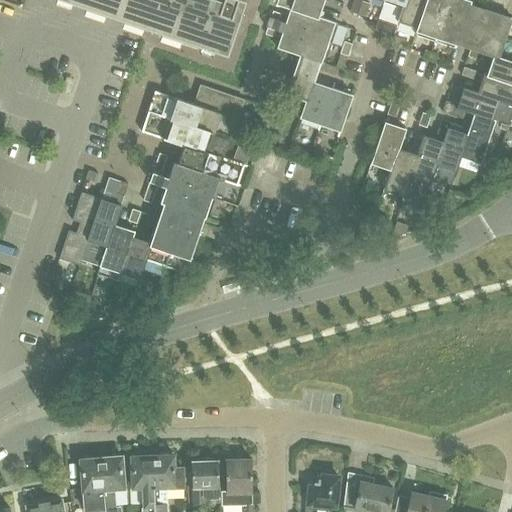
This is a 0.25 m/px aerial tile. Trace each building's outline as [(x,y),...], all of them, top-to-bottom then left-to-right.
[(227,54),(231,41),(245,0),(69,0),(216,50),(227,54)] [(319,17),(324,0),(277,0),(276,4),(290,9),(318,20),(319,17)] [(413,32),(415,33),(426,0),(404,0),(403,5),(396,26),(397,27),(399,22),(415,28),(413,32)] [(426,0),(415,33),(417,34),(418,28),(436,34),(434,39),(435,40),(448,0),(426,0)] [(470,48),(476,29),(483,10),(484,8),(479,6),(477,5),(478,0),(448,0),(435,40),(436,40),(438,35),(454,41),(453,46),(455,47),(456,44),(462,46),(465,47),(470,48)] [(511,0),(486,0),(484,8),(483,10),(511,20),(511,0)] [(358,13),(366,16),(371,4),(362,1),(358,13)] [(338,25),(338,23),(319,17),(318,20),(290,9),(285,22),(279,20),(281,14),(273,11),(271,17),(270,17),(268,22),(283,27),(331,44),(332,43),(325,40),(331,23),(338,25)] [(511,20),(483,10),(476,29),(511,40),(511,20)] [(299,55),(297,62),(318,70),(334,75),(337,68),(324,64),(325,61),(318,59),(324,42),(331,45),(331,44),(283,27),(268,22),(266,27),(267,28),(265,34),(273,37),(275,30),(282,33),(277,48),(299,55)] [(385,22),(382,33),(392,36),(396,26),(385,22)] [(470,48),(471,49),(483,53),(492,56),(492,55),(511,61),(511,60),(511,59),(511,40),(476,29),(470,48)] [(401,39),(393,36),(390,47),(398,49),(401,39)] [(352,44),(348,42),(344,41),(340,53),(348,56),(352,44)] [(425,49),(424,53),(422,57),(434,62),(438,53),(425,49)] [(483,53),(471,49),(468,57),(480,61),(483,53)] [(492,56),(485,75),(511,83),(511,60),(511,61),(492,55),(492,56)] [(317,74),(318,70),(297,62),(296,66),(285,97),(304,104),(305,105),(313,82),(314,82),(316,77),(317,74)] [(473,80),(476,71),(464,67),(461,76),(473,80)] [(511,83),(485,75),(479,92),(458,85),(457,87),(463,89),(511,106),(511,83)] [(317,130),(318,131),(334,89),(336,83),(333,83),(331,88),(314,82),(313,82),(305,105),(304,104),(297,123),(300,124),(301,119),(319,124),(317,130)] [(200,84),(193,103),(234,117),(236,118),(242,99),(200,84)] [(355,90),(353,89),(351,95),(334,89),(318,131),(319,131),(321,125),(339,131),(337,137),(339,138),(355,90)] [(511,106),(463,89),(457,108),(463,110),(496,121),(498,122),(499,120),(508,123),(511,111),(511,106)] [(174,97),(167,118),(176,121),(186,125),(226,139),(234,117),(193,103),(183,100),(178,98),(174,97)] [(443,113),(451,116),(454,106),(455,103),(447,101),(443,113)] [(392,102),(387,114),(396,117),(400,104),(392,102)] [(463,110),(457,108),(454,106),(451,116),(460,119),(463,110)] [(496,121),(463,110),(460,119),(472,123),(469,129),(471,130),(455,177),(463,155),(480,161),(478,166),(480,167),(496,121)] [(432,116),(424,113),(420,125),(428,128),(432,116)] [(167,118),(160,138),(164,139),(169,141),(180,144),(182,145),(220,158),(226,139),(186,125),(176,121),(167,118)] [(447,135),(451,123),(442,120),(438,132),(447,135)] [(381,195),(405,128),(403,127),(402,131),(385,125),(386,121),(385,121),(368,170),(370,170),(372,164),(389,170),(381,195)] [(444,144),(428,190),(429,190),(433,178),(451,184),(453,177),(455,177),(471,130),(469,129),(467,135),(451,129),(453,124),(451,123),(447,135),(444,144)] [(406,128),(405,128),(381,195),(382,195),(384,190),(403,196),(425,135),(424,134),(416,157),(398,151),(406,128)] [(403,196),(401,201),(403,202),(407,192),(425,198),(428,190),(444,144),(426,138),(427,135),(425,135),(403,196)] [(182,145),(176,163),(215,176),(215,178),(220,180),(235,185),(235,183),(241,165),(220,158),(182,145)] [(153,171),(161,174),(167,156),(159,153),(153,171)] [(153,172),(151,177),(167,182),(209,196),(215,178),(215,177),(176,163),(174,163),(169,177),(153,172)] [(89,172),(86,180),(96,184),(99,176),(89,172)] [(209,196),(167,182),(151,177),(149,181),(165,187),(159,203),(163,204),(161,211),(159,215),(159,217),(180,224),(200,231),(201,228),(204,217),(207,219),(214,198),(209,196)] [(124,195),(128,184),(120,181),(116,193),(124,195)] [(151,203),(157,185),(149,182),(143,200),(151,203)] [(371,197),(379,199),(382,189),(375,186),(371,197)] [(68,230),(59,258),(79,265),(81,258),(101,201),(102,198),(101,197),(99,201),(81,194),(82,191),(81,191),(72,220),(80,222),(76,232),(68,230)] [(101,201),(81,258),(100,265),(119,208),(101,201)] [(100,265),(97,272),(99,272),(116,278),(117,278),(119,272),(132,233),(114,226),(122,205),(121,204),(119,208),(100,265)] [(136,223),(140,211),(132,209),(128,220),(136,223)] [(147,226),(155,229),(158,218),(151,215),(147,226)] [(162,278),(166,267),(180,224),(159,217),(158,218),(155,229),(151,239),(152,239),(145,260),(146,260),(142,271),(162,278)] [(180,224),(166,267),(184,273),(199,234),(200,231),(180,224)] [(132,233),(119,272),(140,279),(142,271),(146,260),(145,260),(152,239),(151,239),(134,233),(135,231),(133,230),(132,233)] [(72,291),(68,303),(87,310),(88,306),(91,297),(72,291)] [(160,456),(152,456),(154,511),(166,511),(165,488),(182,487),(181,467),(174,467),(173,455),(171,455),(171,452),(160,453),(160,456)] [(141,489),(142,511),(154,511),(152,456),(144,456),(144,453),(134,454),(134,456),(131,456),(132,489),(141,489)] [(109,457),(101,458),(104,511),(116,511),(115,490),(123,489),(121,457),(117,458),(115,455),(110,455),(109,457)] [(104,511),(101,458),(91,458),(90,456),(84,456),(83,458),(79,458),(82,491),(83,510),(93,510),(93,511),(104,511)] [(219,499),(218,487),(216,460),(213,460),(211,458),(205,458),(201,461),(189,462),(192,504),(204,503),(204,500),(219,499)] [(225,460),(225,492),(221,492),(221,504),(243,504),(242,511),(251,511),(251,459),(225,460)] [(334,507),(338,477),(317,474),(317,480),(310,479),(309,494),(307,494),(305,511),(313,511),(310,511),(311,506),(332,509),(332,507),(334,507)] [(380,482),(379,485),(370,483),(370,479),(346,477),(341,511),(386,511),(392,488),(388,487),(389,484),(380,482)] [(403,511),(395,510),(394,511),(442,511),(445,500),(444,500),(445,496),(429,492),(428,496),(410,493),(406,511),(403,511)] [(63,511),(61,498),(25,504),(25,511),(63,511)]
